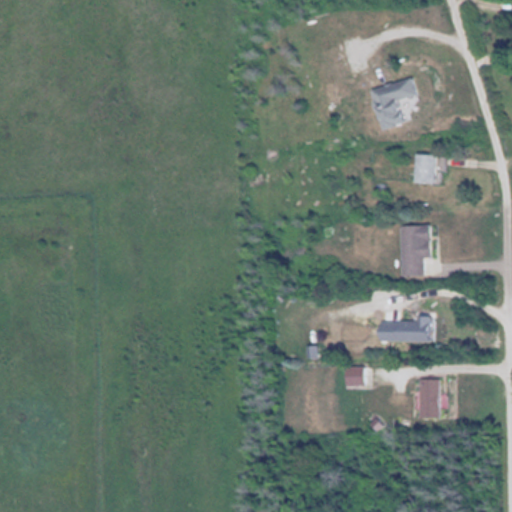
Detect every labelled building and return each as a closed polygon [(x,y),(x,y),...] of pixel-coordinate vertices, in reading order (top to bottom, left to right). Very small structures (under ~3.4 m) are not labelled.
[(424,122),(418,97),(433,94),(429,77),(386,87),(395,129),(424,122)] [(454,152),(432,152),(432,181),(454,181),(454,152)] [(417,274),(448,274),(448,224),(417,224),(417,274)] [(450,319),(414,319),(414,340),(450,340),(450,319)] [(359,384),(380,384),(380,364),(359,364),(359,384)] [(454,377),(433,377),(433,414),(454,414),(454,377)]
